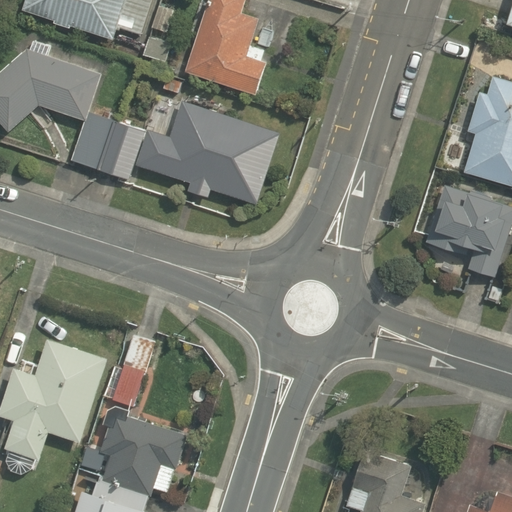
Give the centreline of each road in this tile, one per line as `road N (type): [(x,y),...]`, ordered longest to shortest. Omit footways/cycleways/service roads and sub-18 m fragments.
road 1 (tertiary): [(0,210),(268,295)]
road 2 (tertiary): [(408,0),(324,267)]
road 3 (tertiary): [(297,352),(246,511)]
road 4 (residential): [(354,322),(511,373)]
